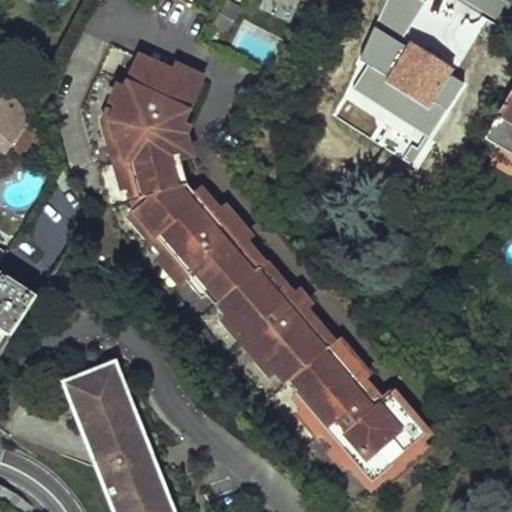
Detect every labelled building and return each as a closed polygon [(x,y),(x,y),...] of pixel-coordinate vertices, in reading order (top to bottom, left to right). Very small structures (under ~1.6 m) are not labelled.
[(258,0),(252,12),(267,20),(265,25),(293,39),(303,17),(276,3),(277,0),(258,0)] [(241,8),(228,1),(215,26),(227,33),(241,8)] [(397,91),(385,111),(409,125),(420,105),(429,111),(454,69),(412,44),(388,86),(397,91)] [(199,86),(140,58),(109,124),(121,165),(125,165),(127,175),(124,175),(136,215),(157,240),(152,243),(185,281),(189,277),(194,273),(211,292),(205,296),(226,320),(228,318),(232,315),(251,338),(247,341),(259,354),(263,351),(280,370),(276,373),(295,396),(292,398),(371,490),(394,469),(390,464),(410,447),(413,451),(430,436),(392,393),(381,402),(332,346),(333,344),(265,265),(264,266),(210,204),(205,208),(187,188),(179,161),(183,160),(175,136),(199,86)] [(0,147),(7,152),(31,115),(0,75),(0,147)] [(511,92),(484,141),(511,157),(511,92)] [(31,115),(7,152),(51,147),(31,115)] [(0,350),(36,298),(0,273),(0,350)] [(194,273),(189,277),(205,296),(211,292),(194,273)] [(232,315),(228,318),(247,341),(251,338),(232,315)] [(263,351),(259,354),(276,373),(280,370),(263,351)] [(146,445),(115,366),(111,368),(122,396),(118,397),(138,448),(146,445)] [(138,448),(118,397),(122,396),(111,368),(78,380),(81,389),(68,394),(73,408),(80,406),(102,462),(95,464),(109,500),(116,497),(121,511),(167,511),(161,494),(157,495),(149,477),(157,474),(146,445),(138,448)] [(68,394),(81,389),(78,380),(64,385),(68,394)] [(80,406),(73,408),(95,464),(102,462),(80,406)] [(410,447),(390,464),(394,469),(414,453),(413,451),(410,447)] [(435,477),(431,472),(412,489),(415,494),(435,477)] [(172,511),(157,474),(149,477),(157,495),(161,494),(167,511),(172,511)] [(109,500),(114,511),(121,511),(116,497),(109,500)]
